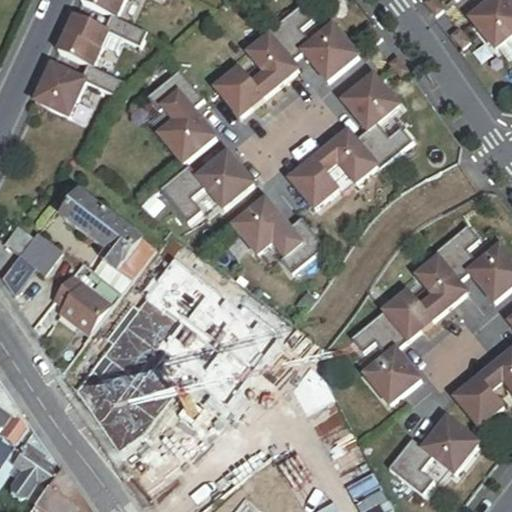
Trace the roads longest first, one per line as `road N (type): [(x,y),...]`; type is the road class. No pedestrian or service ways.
road 1 (residential): [(0,341),(119,511)]
road 2 (residential): [(388,0),(497,151)]
road 3 (residential): [(61,0),(0,124)]
